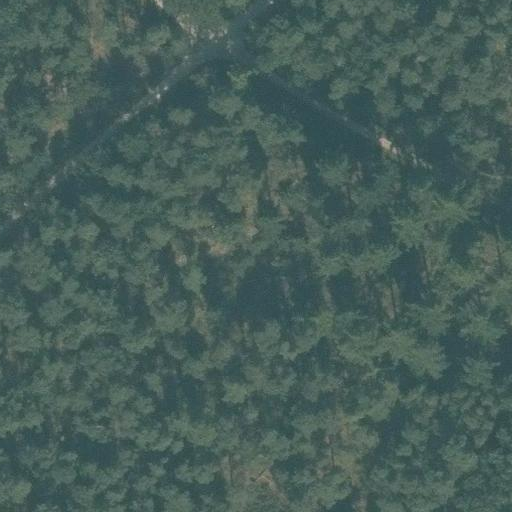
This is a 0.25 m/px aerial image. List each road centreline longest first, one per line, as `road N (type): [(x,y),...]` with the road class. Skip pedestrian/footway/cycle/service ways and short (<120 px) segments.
road 1 (track): [(212,43),(426,172),(511,209)]
road 2 (track): [(0,235),(212,43)]
